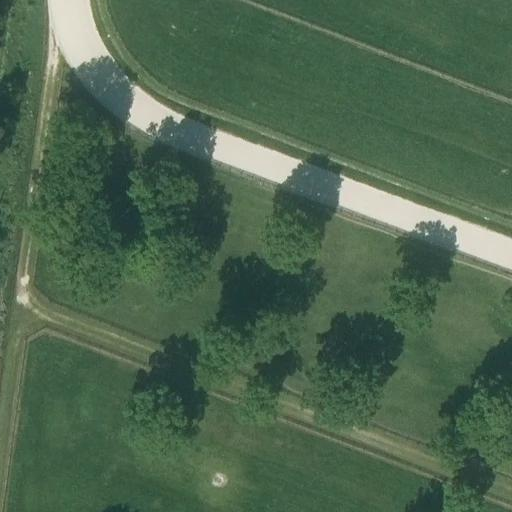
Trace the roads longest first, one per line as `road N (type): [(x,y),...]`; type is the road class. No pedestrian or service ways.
road 1 (track): [(511,493),(19,303),(0,443)]
road 2 (track): [(19,303),(52,64)]
